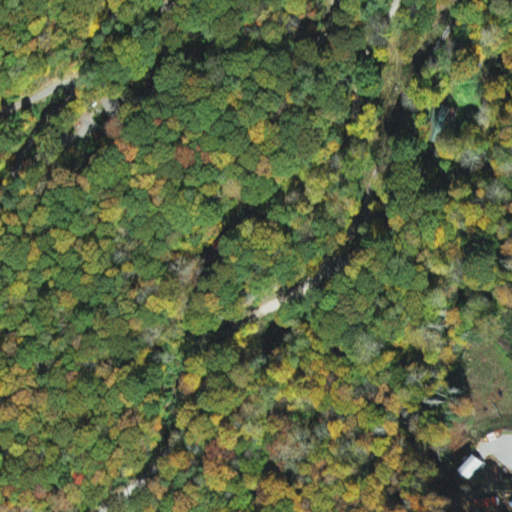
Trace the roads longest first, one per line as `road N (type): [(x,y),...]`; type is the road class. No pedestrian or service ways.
road 1 (residential): [(395,0),(355,122),(324,271),(234,327),(173,445),(100,511)]
road 2 (residential): [(324,271),(351,259),(364,241),(407,97),(463,0)]
road 3 (residential): [(0,195),(41,126),(88,72),(118,0)]
